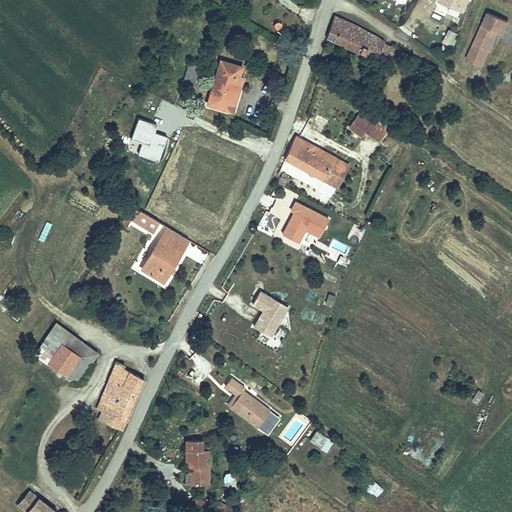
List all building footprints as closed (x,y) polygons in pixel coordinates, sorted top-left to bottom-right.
[(436,0),(459,10),(462,0),(436,0)] [(331,14),(324,35),(361,51),(368,31),(331,14)] [(478,18),(462,53),(478,61),(495,26),(478,18)] [(446,29),(442,39),(451,41),(454,32),(446,29)] [(368,31),(361,51),(369,54),(377,36),(368,31)] [(381,59),(388,41),(377,36),(369,54),(381,59)] [(185,71),(201,75),(204,64),(189,60),(185,71)] [(222,61),(210,101),(227,109),(227,107),(233,88),(241,90),(246,75),(240,73),(241,67),(222,61)] [(347,70),(342,77),(357,88),(362,81),(347,70)] [(185,71),(181,87),(196,91),(201,75),(185,71)] [(0,89),(0,101),(17,121),(28,111),(5,85),(0,89)] [(235,109),(241,90),(233,88),(227,107),(235,109)] [(39,102),(34,107),(46,121),(51,116),(39,102)] [(364,130),(372,119),(361,111),(350,127),(361,134),(364,130)] [(387,130),(372,119),(364,130),(379,141),(387,130)] [(295,138),(285,159),(323,180),(334,160),(295,138)] [(336,187),(346,167),(334,160),(323,180),(336,187)] [(401,193),(407,196),(412,188),(405,184),(401,193)] [(115,211),(131,220),(137,208),(122,199),(115,211)] [(161,279),(184,239),(137,208),(131,220),(158,236),(139,267),(161,279)] [(267,335),(283,305),(255,289),(248,303),(259,309),(250,325),(267,335)] [(333,304),(335,295),(328,293),(326,303),(333,304)] [(281,342),(287,331),(279,327),(273,337),(281,342)] [(59,342),(46,364),(66,378),(79,357),(59,342)] [(113,364),(95,411),(122,422),(136,381),(117,375),(120,367),(113,364)] [(229,374),(223,383),(234,391),(236,393),(228,404),(255,424),(268,407),(240,387),(242,384),(229,374)] [(476,402),(483,393),(477,389),(471,398),(476,402)] [(236,393),(234,391),(226,402),(228,404),(236,393)] [(314,429),(308,441),(327,451),(334,440),(314,429)] [(187,430),(187,458),(191,459),(190,475),(208,475),(209,440),(201,440),(202,431),(187,430)] [(236,490),(235,473),(224,473),(225,490),(236,490)] [(377,498),(383,486),(370,479),(364,490),(377,498)] [(60,511),(33,489),(16,510),(18,511),(60,511)]
